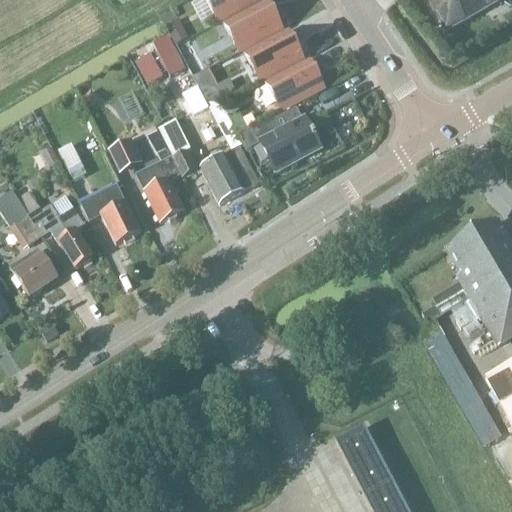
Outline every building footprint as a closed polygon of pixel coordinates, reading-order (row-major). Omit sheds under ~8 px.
[(262,3),(260,0),(204,0),(214,18),(218,16),(222,24),(262,3)] [(424,0),(446,35),(505,0),(424,0)] [(283,33),(273,14),(272,14),(272,15),(269,16),(264,8),(265,8),(264,6),(224,27),(235,48),(239,45),(243,53),(283,33)] [(165,26),(171,45),(184,40),(177,21),(165,26)] [(285,38),(285,37),(285,36),(245,57),(256,77),(260,75),(264,83),(304,62),(294,43),(293,44),(289,46),(285,38)] [(166,38),(152,46),(155,53),(133,65),(145,86),(161,78),(159,74),(165,71),(169,78),(184,70),(166,38)] [(325,92),(315,73),(314,74),(310,76),(306,67),(306,66),(266,87),(277,107),(281,105),(285,113),(325,92)] [(297,111),(275,122),(282,135),(303,124),(297,111)] [(275,175),(276,174),(320,151),(305,123),(303,124),(282,135),(275,122),(254,133),(275,173),(274,174),(275,175)] [(189,152),(176,123),(159,131),(172,160),(189,152)] [(120,176),(142,164),(131,143),(109,153),(120,176)] [(246,194),(259,186),(240,149),(200,171),(220,208),(246,194)] [(173,162),(181,178),(183,182),(197,175),(187,155),(173,162)] [(181,178),(173,162),(172,161),(137,178),(145,194),(144,194),(160,226),(166,223),(169,224),(177,221),(176,221),(177,218),(184,214),(176,197),(179,195),(173,182),(181,178)] [(13,194),(0,202),(0,215),(10,232),(15,229),(28,247),(42,239),(18,202),(13,194)] [(29,194),(18,202),(42,239),(50,233),(75,272),(94,261),(77,235),(86,229),(65,200),(42,215),(29,194)] [(116,248),(140,236),(126,207),(120,210),(113,194),(81,210),(89,226),(102,220),(116,248)] [(457,278),(498,349),(511,341),(511,246),(511,247),(498,224),(447,253),(461,276),(457,278)] [(30,302),(58,283),(43,259),(39,253),(10,272),(30,302)] [(0,321),(10,315),(1,301),(8,297),(1,286),(0,286),(0,321)] [(41,336),(47,345),(58,338),(52,329),(41,336)] [(511,367),(486,382),(511,430),(511,367)] [(408,511),(365,429),(335,445),(370,511),(408,511)]
